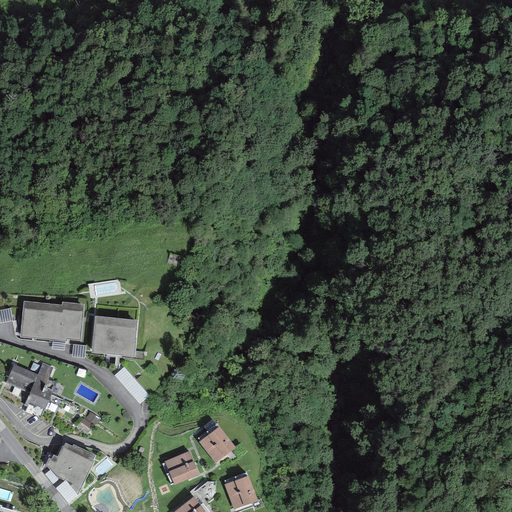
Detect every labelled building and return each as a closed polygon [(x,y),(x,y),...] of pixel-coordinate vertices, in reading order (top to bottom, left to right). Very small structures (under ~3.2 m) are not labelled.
[(61,306),(23,302),(20,337),(67,342),(67,340),(80,341),(84,305),(62,302),(61,306)] [(13,307),(0,309),(0,321),(15,319),(13,307)] [(139,320),(95,316),(91,353),(136,357),(139,320)] [(13,365),(6,382),(31,392),(27,400),(44,407),(54,382),(47,379),(51,368),(42,364),(38,375),(13,365)] [(221,423),(197,443),(216,465),(239,446),(221,423)] [(47,464),(56,476),(67,481),(78,492),(96,455),(73,445),(72,448),(65,444),(58,457),(54,455),(52,459),(49,458),(47,464)] [(191,454),(165,465),(175,488),(201,477),(191,454)] [(251,472),(225,482),(236,511),(241,511),(263,504),(251,472)] [(208,511),(197,498),(180,511),(208,511)]
